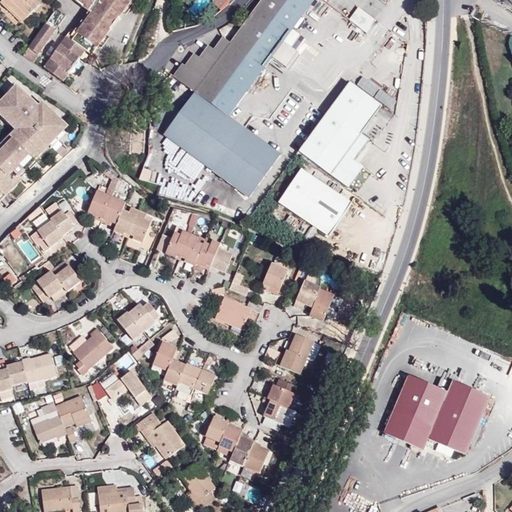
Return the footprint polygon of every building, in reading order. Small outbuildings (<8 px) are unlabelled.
[(14,16),(28,0),(27,0),(0,0),(0,6),(1,5),(14,16)] [(120,0),(77,0),(83,4),(63,30),(60,28),(38,60),(57,73),(79,42),(86,47),(91,40),(92,39),(100,28),(117,5),(120,0)] [(246,201),(280,155),(223,112),(263,54),(275,62),(284,49),(273,41),(282,29),(288,32),(311,0),(261,0),(230,43),(223,38),(213,51),(208,48),(199,59),(195,57),(188,67),(184,64),(174,78),(194,93),(163,139),(246,201)] [(216,0),(214,5),(220,9),(227,0),(216,0)] [(48,4),(17,47),(27,55),(58,11),(48,4)] [(14,16),(1,5),(0,6),(0,13),(9,21),(14,16)] [(358,9),(348,22),(366,35),(376,21),(358,9)] [(96,41),(104,30),(100,28),(92,39),(96,41)] [(0,190),(5,186),(3,184),(8,178),(10,180),(15,175),(13,172),(21,164),(19,163),(26,156),(27,157),(42,142),(43,142),(41,140),(55,127),(56,128),(57,127),(60,124),(36,100),(30,105),(25,100),(27,99),(10,82),(0,92),(0,108),(7,115),(5,118),(6,120),(9,117),(18,125),(9,134),(5,131),(0,136),(0,190)] [(356,134),(378,105),(347,82),(325,112),(356,134)] [(356,134),(325,112),(311,130),(351,160),(365,141),(356,134)] [(11,125),(5,131),(9,134),(18,125),(9,117),(6,120),(11,125)] [(59,129),(57,127),(56,128),(55,127),(41,140),(43,142),(42,142),(44,145),(59,129)] [(351,160),(311,130),(295,152),(344,189),(360,167),(351,160)] [(160,182),(193,200),(202,184),(169,166),(160,182)] [(351,206),(297,168),(272,203),(327,241),(351,206)] [(117,184),(118,179),(106,170),(103,174),(117,184)] [(100,223),(112,197),(94,189),(85,211),(93,216),(92,219),(100,223)] [(115,230),(125,207),(126,204),(112,197),(100,223),(115,230)] [(127,236),(138,213),(125,207),(113,234),(122,238),(123,235),(127,236)] [(29,219),(38,232),(51,222),(41,209),(29,219)] [(76,230),(62,213),(51,222),(38,232),(52,250),(65,239),(64,239),(76,230)] [(141,246),(153,219),(138,213),(127,236),(132,238),(131,242),(141,246)] [(194,234),(198,216),(191,214),(187,232),(194,234)] [(179,239),(182,232),(175,229),(172,236),(179,239)] [(242,233),(233,229),(230,236),(239,240),(242,234),(242,233)] [(182,262),(193,237),(182,232),(179,239),(172,236),(171,240),(165,254),(182,262)] [(156,251),(165,254),(171,240),(162,237),(156,251)] [(194,266),(202,248),(195,245),(198,239),(193,237),(182,262),(193,268),(194,266)] [(202,248),(204,243),(204,242),(198,239),(195,245),(202,248)] [(213,267),(219,251),(222,246),(212,242),(210,246),(204,243),(202,248),(194,266),(202,269),(205,264),(213,267)] [(226,276),(234,257),(219,251),(213,267),(211,270),(226,276)] [(82,281),(66,261),(52,271),(64,286),(68,291),(82,281)] [(276,294),(286,271),(267,263),(257,287),(276,294)] [(211,270),(213,267),(205,264),(202,269),(210,273),(211,270)] [(16,279),(10,271),(3,278),(9,285),(16,279)] [(64,286),(52,271),(38,281),(41,285),(34,290),(43,302),(52,295),(64,286),(68,291),(64,286)] [(231,289),(241,291),(245,273),(235,271),(231,289)] [(34,290),(41,285),(38,281),(31,286),(34,290)] [(307,320),(321,291),(304,283),(292,310),(303,316),(306,311),(310,312),(307,320)] [(57,300),(68,291),(64,286),(52,295),(57,300)] [(320,326),(333,299),(320,292),(307,320),(320,326)] [(241,332),(250,311),(244,307),(223,298),(213,319),(241,332)] [(263,305),(248,299),(244,307),(250,311),(259,315),(263,305)] [(151,324),(140,310),(142,309),(138,305),(128,312),(123,307),(115,313),(118,317),(113,322),(129,341),(151,324)] [(156,320),(145,306),(142,309),(140,310),(151,324),(156,320)] [(80,375),(113,349),(97,330),(89,337),(91,341),(73,356),(77,360),(74,364),(77,368),(75,370),(80,375)] [(308,362),(315,345),(295,337),(287,353),(308,362)] [(75,354),(87,344),(82,338),(70,348),(75,354)] [(142,352),(150,346),(146,342),(138,348),(142,352)] [(315,366),(322,348),(315,345),(308,362),(315,366)] [(134,352),(129,346),(124,349),(130,355),(134,352)] [(170,362),(174,353),(158,346),(148,368),(164,375),(164,374),(170,362)] [(490,347),(487,364),(505,368),(508,351),(490,347)] [(301,378),(308,362),(287,353),(281,350),(273,366),(301,378)] [(126,353),(116,361),(123,370),(133,361),(126,353)] [(55,378),(50,359),(31,363),(30,360),(21,362),(26,385),(55,378)] [(210,371),(213,364),(207,361),(203,368),(210,371)] [(174,391),(185,367),(170,362),(164,374),(164,375),(162,380),(160,385),(174,391)] [(26,385),(21,365),(2,369),(2,372),(0,372),(0,395),(12,393),(11,389),(26,385)] [(193,396),(201,374),(185,367),(174,391),(173,394),(190,400),(193,396)] [(149,397),(129,370),(117,380),(112,373),(96,383),(110,400),(124,389),(137,405),(149,397)] [(206,401),(216,380),(201,374),(193,396),(206,401)] [(451,390),(413,374),(387,433),(427,450),(431,439),(470,456),(495,397),(456,380),(451,390)] [(289,410),(298,389),(278,380),(268,402),(289,410)] [(43,387),(42,381),(26,385),(28,391),(43,387)] [(268,402),(275,385),(268,382),(261,398),(262,399),(268,402)] [(104,394),(96,383),(90,388),(95,399),(104,394)] [(58,396),(51,399),(54,406),(61,404),(58,396)] [(12,404),(16,413),(24,410),(20,400),(12,404)] [(87,421),(80,401),(55,410),(56,414),(59,421),(63,431),(73,427),(87,421)] [(282,426),(289,410),(268,402),(261,418),(282,426)] [(55,410),(54,406),(40,411),(42,418),(56,414),(55,410)] [(137,430),(152,419),(148,413),(131,426),(135,432),(137,430)] [(217,446),(227,421),(214,416),(210,425),(205,423),(198,438),(217,446)] [(32,428),(46,423),(44,418),(31,423),(32,428)] [(182,445),(163,420),(157,425),(152,419),(137,430),(143,438),(148,435),(155,445),(165,458),(182,445)] [(63,431),(59,421),(50,424),(48,422),(46,423),(32,428),(39,448),(54,442),(57,444),(66,440),(64,434),(63,431)] [(75,433),(90,427),(87,421),(73,427),(75,433)] [(233,452),(239,434),(233,432),(235,424),(227,421),(217,446),(233,452)] [(239,434),(242,427),(235,424),(233,432),(239,434)] [(75,445),(70,432),(64,434),(66,440),(69,448),(75,445)] [(242,469),(252,445),(245,442),(246,437),(239,434),(233,452),(228,464),(242,469)] [(155,445),(148,435),(143,438),(150,448),(155,445)] [(57,444),(54,442),(39,448),(40,451),(57,444)] [(259,476),(267,456),(264,455),(258,453),(260,448),(252,445),(242,469),(259,476)] [(212,486),(191,459),(172,473),(185,489),(193,499),(188,502),(193,509),(209,497),(205,492),(212,486)] [(132,501),(129,483),(112,485),(111,480),(93,483),(96,511),(114,511),(138,509),(138,500),(132,501)] [(76,488),(68,489),(70,500),(77,499),(76,488)] [(70,500),(68,489),(39,492),(40,511),(43,511),(69,509),(69,511),(78,511),(77,499),(70,500)] [(193,499),(185,489),(180,493),(188,502),(193,499)]
